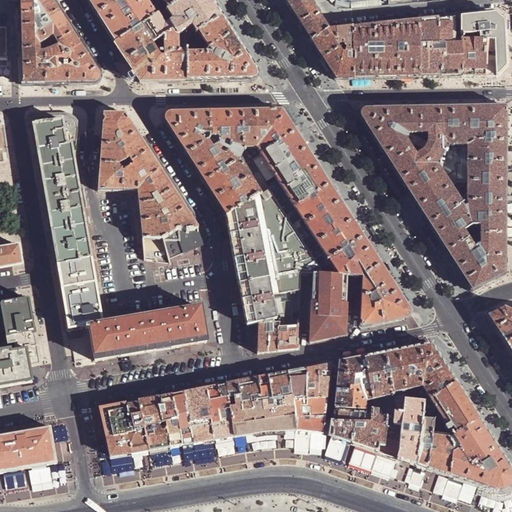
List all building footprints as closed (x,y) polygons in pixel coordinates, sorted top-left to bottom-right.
[(52,6),(48,0),(40,0),(31,6),(21,6),(22,32),(38,33),(43,29),(60,18),(52,6)] [(86,0),(97,15),(120,0),(86,0)] [(107,31),(115,44),(156,18),(144,0),(120,0),(97,15),(107,31)] [(197,35),(221,17),(212,3),(210,0),(182,0),(169,9),(167,10),(173,20),(164,25),(158,16),(156,18),(115,44),(127,62),(140,83),(148,83),(159,83),(169,83),(179,83),(186,82),(188,53),(188,51),(180,51),(180,48),(180,37),(192,29),(196,35),(197,35)] [(144,0),(156,18),(158,16),(162,13),(153,0),(144,0)] [(153,0),(162,13),(167,10),(169,9),(163,0),(153,0)] [(163,0),(169,9),(182,0),(163,0)] [(284,0),(294,13),(311,41),(327,31),(308,0),(284,0)] [(162,13),(158,16),(164,25),(173,20),(167,10),(162,13)] [(459,17),(459,35),(461,35),(464,35),(478,35),(478,42),(482,42),(492,42),(493,77),(495,78),(505,68),(504,30),(504,23),(494,14),(477,16),(459,17)] [(235,82),(251,81),(254,81),(256,78),(257,74),(256,71),(221,17),(197,35),(207,50),(206,52),(197,52),(188,53),(186,82),(192,82),(206,82),(220,82),(235,82)] [(22,32),(22,56),(43,56),(43,54),(55,46),(57,51),(74,40),(66,28),(60,18),(43,29),(38,33),(22,32)] [(447,19),(440,19),(439,47),(454,47),(454,18),(447,19)] [(428,21),(418,22),(417,47),(439,47),(440,19),(428,21)] [(406,23),(395,24),(396,79),(417,79),(417,47),(418,22),(406,23)] [(384,25),(374,26),(375,79),(396,79),(395,24),(384,25)] [(354,80),(375,79),(374,26),(352,29),(353,54),(354,80)] [(180,37),(180,48),(188,43),(188,41),(190,40),(196,35),(192,29),(180,37)] [(342,30),(335,30),(337,46),(342,46),(343,46),(345,48),(345,55),(353,54),(352,29),(342,30)] [(327,31),(311,41),(314,47),(322,59),(338,49),(337,46),(335,30),(328,31),(327,31)] [(197,52),(206,52),(207,50),(197,35),(196,35),(190,40),(197,52)] [(60,55),(66,69),(70,67),(72,70),(73,70),(74,71),(88,62),(80,49),(74,40),(57,51),(60,55)] [(188,43),(188,51),(188,53),(197,52),(190,40),(188,41),(188,43)] [(460,78),(473,78),(472,42),(460,42),(460,47),(460,78)] [(473,78),(483,78),(482,42),(478,42),(472,42),(473,78)] [(492,42),(482,42),(483,78),(493,77),(492,42)] [(417,79),(439,78),(439,47),(417,47),(417,79)] [(439,78),(460,78),(460,47),(454,47),(439,47),(439,78)] [(335,80),(354,80),(353,54),(345,55),(341,55),(338,49),(322,59),(335,80)] [(49,61),(46,91),(49,91),(56,91),(65,91),(69,91),(68,73),(64,73),(63,69),(66,69),(60,55),(49,61)] [(22,56),(23,92),(26,92),(35,91),(43,91),(46,91),(49,61),(44,61),(43,56),(22,56)] [(68,73),(69,91),(73,91),(83,90),(92,90),(94,90),(97,89),(100,87),(101,83),(100,80),(93,69),(88,62),(74,71),(73,70),(72,70),(68,73)] [(472,143),(506,143),(506,107),(472,108),(472,142),(472,143)] [(448,146),(452,146),(452,108),(419,109),(420,134),(427,134),(427,145),(427,146),(448,146)] [(472,142),(472,108),(452,108),(452,146),(467,147),(472,142)] [(419,109),(367,110),(363,111),(361,113),(360,117),(362,120),(371,134),(390,164),(411,150),(409,147),(404,139),(406,134),(415,134),(420,134),(419,109)] [(39,115),(37,115),(35,115),(33,117),(33,120),(35,133),(41,166),(47,203),(57,258),(58,265),(91,259),(73,154),(75,153),(76,151),(74,120),(72,117),(69,113),(65,111),(61,111),(54,112),(39,115)] [(216,112),(210,112),(211,140),(187,155),(205,182),(239,160),(245,150),(243,111),(238,111),(226,111),(216,112)] [(251,111),(243,111),(245,150),(257,149),(261,155),(296,133),(292,127),(282,111),(278,111),(265,111),(251,111)] [(181,112),(170,112),(168,113),(165,115),(164,118),(165,121),(166,122),(179,143),(187,155),(211,140),(210,112),(203,112),(191,112),(181,112)] [(102,133),(101,145),(116,146),(137,132),(131,123),(125,113),(118,113),(108,114),(104,114),(102,133)] [(179,143),(166,122),(163,124),(176,145),(179,143)] [(116,146),(101,145),(100,163),(123,165),(123,167),(149,151),(142,140),(137,132),(116,146)] [(296,133),(261,155),(278,182),(294,208),(329,186),(327,183),(314,162),(296,133)] [(406,134),(404,139),(409,147),(411,150),(416,157),(425,150),(427,146),(427,145),(427,134),(420,134),(415,134),(406,134)] [(467,163),(506,163),(506,151),(506,143),(472,143),(472,142),(467,147),(467,163)] [(439,162),(448,146),(427,146),(425,150),(439,171),(439,172),(443,169),(439,162)] [(443,169),(439,172),(460,204),(460,205),(463,209),(467,208),(467,203),(466,203),(467,163),(467,147),(452,146),(448,146),(439,162),(443,169)] [(257,149),(245,150),(252,161),(261,155),(257,149)] [(252,161),(245,150),(239,160),(260,194),(269,188),(269,187),(252,161)] [(407,192),(439,171),(425,150),(416,157),(411,150),(390,164),(405,188),(407,192)] [(122,191),(137,191),(139,191),(139,184),(161,170),(155,161),(149,151),(123,167),(122,191)] [(261,155),(252,161),(269,187),(278,182),(261,155)] [(239,160),(205,182),(215,199),(226,215),(238,208),(251,200),(260,194),(239,160)] [(123,165),(100,163),(99,179),(98,192),(122,191),(123,167),(123,165)] [(467,203),(505,203),(505,197),(506,163),(467,163),(466,203),(467,203)] [(166,178),(161,170),(139,184),(139,191),(137,191),(139,205),(151,203),(173,189),(166,178)] [(407,192),(429,225),(460,205),(460,204),(439,172),(439,171),(407,192)] [(278,182),(269,187),(269,188),(285,214),(294,208),(278,182)] [(323,254),(328,261),(363,238),(345,210),(329,186),(294,208),(303,222),(305,225),(321,251),(323,254)] [(272,294),(300,291),(300,281),(300,273),(313,274),(317,274),(317,272),(321,269),(319,266),(315,260),(313,256),(296,231),(294,227),(285,214),(269,188),(260,194),(251,200),(255,224),(259,223),(261,235),(258,235),(261,251),(264,251),(267,267),(264,267),(268,292),(272,291),(272,294)] [(179,198),(173,189),(151,203),(139,205),(140,222),(167,220),(185,208),(179,198)] [(251,200),(238,208),(240,222),(227,224),(229,230),(234,260),(238,280),(241,298),(246,326),(258,324),(273,321),(270,304),(274,304),(272,294),(272,291),(268,292),(264,267),(267,267),(264,251),(261,251),(258,235),(261,235),(259,223),(255,224),(251,200)] [(439,242),(446,252),(466,239),(467,238),(464,232),(471,227),(476,227),(479,227),(480,235),(505,235),(505,232),(505,203),(467,203),(467,208),(463,209),(460,205),(429,225),(439,242)] [(140,222),(142,240),(163,240),(178,230),(198,229),(198,226),(191,216),(185,208),(167,220),(140,222)] [(226,215),(227,224),(240,222),(238,208),(226,215)] [(303,222),(294,208),(285,214),(294,227),(303,222)] [(305,225),(303,222),(294,227),(296,231),(305,225)] [(374,226),(382,238),(384,236),(385,234),(383,229),(380,225),(377,224),(374,226)] [(321,251),(305,225),(296,231),(313,256),(321,251)] [(473,248),(479,244),(480,235),(479,227),(476,227),(471,227),(464,232),(467,238),(466,239),(473,248)] [(166,248),(170,259),(204,245),(198,229),(178,230),(163,240),(166,248)] [(471,292),(505,275),(505,269),(505,235),(480,235),(479,244),(473,248),(466,239),(446,252),(453,264),(471,292)] [(371,251),(363,238),(328,261),(337,276),(347,276),(347,277),(362,278),(381,266),(371,251)] [(163,240),(142,240),(143,248),(166,248),(163,240)] [(0,268),(19,266),(22,265),(19,246),(0,249),(0,251),(0,268)] [(323,254),(321,251),(313,256),(315,260),(323,254)] [(328,261),(323,254),(315,260),(319,266),(328,261)] [(64,298),(69,330),(82,328),(102,324),(91,259),(58,265),(64,298)] [(328,261),(319,266),(321,269),(324,275),(337,276),(328,261)] [(360,329),(406,320),(409,318),(410,315),(410,312),(395,288),(381,266),(362,278),(359,328),(360,329)] [(317,274),(313,274),(312,289),(311,302),(331,304),(346,305),(346,298),(347,277),(347,276),(337,276),(324,275),(317,274)] [(300,291),(272,294),(274,304),(270,304),(273,321),(258,324),(278,324),(278,329),(299,327),(299,321),(300,295),(300,291)] [(28,300),(2,305),(6,326),(9,344),(10,352),(36,347),(32,325),(28,300)] [(331,304),(311,302),(311,310),(311,317),(330,320),(331,304)] [(345,312),(346,305),(331,304),(330,320),(345,321),(345,312)] [(87,330),(89,330),(91,339),(93,350),(95,362),(109,359),(152,352),(193,345),(207,343),(201,308),(102,325),(102,324),(82,328),(82,330),(86,329),(87,330)] [(496,330),(505,345),(511,340),(511,313),(503,309),(488,317),(496,330)] [(330,320),(311,317),(310,333),(309,344),(329,340),(330,320)] [(345,321),(330,320),(329,340),(345,336),(345,325),(345,321)] [(278,324),(258,324),(258,335),(257,355),(267,353),(277,352),(278,329),(278,324)] [(299,327),(278,329),(277,352),(286,351),(298,350),(299,327)] [(82,328),(69,330),(70,336),(83,334),(82,330),(82,328)] [(9,344),(0,345),(0,353),(10,352),(9,344)] [(384,354),(392,394),(403,391),(421,388),(429,400),(456,384),(444,365),(431,345),(384,354)] [(0,387),(15,385),(32,382),(29,368),(40,366),(36,347),(10,352),(0,353),(0,387)] [(372,357),(364,358),(371,401),(392,397),(392,394),(384,354),(372,357)] [(339,363),(334,410),(365,412),(364,402),(371,401),(364,358),(352,361),(339,363)] [(330,365),(317,367),(316,399),(327,399),(330,365)] [(310,368),(305,369),(305,400),(316,399),(317,367),(310,368)] [(294,371),(286,373),(290,397),(290,401),(305,400),(305,369),(294,371)] [(275,375),(267,376),(271,401),(279,400),(290,397),(286,373),(275,375)] [(267,376),(257,379),(259,396),(260,403),(271,401),(267,376)] [(245,381),(236,383),(239,397),(241,413),(251,411),(250,405),(249,398),(259,396),(257,379),(245,381)] [(230,384),(225,385),(228,399),(239,397),(236,383),(230,384)] [(456,384),(429,400),(423,404),(422,414),(432,415),(432,421),(431,430),(438,425),(446,437),(447,439),(478,419),(467,401),(456,384)] [(221,386),(217,386),(219,399),(228,399),(225,385),(221,386)] [(217,386),(205,388),(214,441),(226,439),(234,438),(228,399),(219,399),(217,386)] [(189,392),(182,393),(192,444),(201,443),(214,441),(205,388),(189,392)] [(403,391),(392,394),(392,397),(395,414),(402,415),(403,401),(404,395),(403,391)] [(189,445),(192,444),(182,393),(178,394),(171,395),(177,420),(182,446),(189,445)] [(177,420),(171,395),(163,397),(159,398),(161,406),(157,407),(161,424),(165,423),(177,420)] [(424,396),(404,395),(403,401),(423,403),(424,396)] [(259,396),(249,398),(250,405),(260,403),(259,396)] [(239,397),(228,399),(234,438),(245,436),(255,434),(251,411),(241,413),(239,397)] [(316,399),(305,400),(290,401),(290,397),(279,400),(286,432),(291,432),(296,432),(293,417),(325,417),(327,399),(316,399)] [(392,397),(371,401),(374,412),(386,413),(393,414),(395,414),(392,397)] [(147,400),(137,402),(140,414),(144,428),(148,427),(161,424),(157,407),(161,406),(159,398),(147,400)] [(251,411),(255,434),(266,433),(273,433),(286,432),(279,400),(271,401),(260,403),(250,405),(251,411)] [(405,463),(416,466),(421,420),(422,414),(423,404),(423,403),(403,401),(402,415),(395,414),(393,414),(392,426),(400,426),(398,452),(397,460),(405,463)] [(130,403),(125,404),(128,417),(140,414),(137,402),(130,403)] [(111,407),(100,409),(103,425),(106,438),(145,432),(144,428),(140,414),(128,417),(125,404),(111,407)] [(334,410),(333,423),(352,424),(370,424),(370,413),(366,413),(365,412),(334,410)] [(366,449),(377,453),(378,445),(383,446),(385,425),(386,413),(374,412),(370,411),(370,413),(370,424),(352,424),(352,439),(350,444),(366,449)] [(325,417),(293,417),(296,432),(310,433),(323,435),(325,417)] [(460,481),(494,493),(498,494),(503,494),(508,491),(511,487),(511,486),(511,471),(511,472),(493,442),(478,419),(447,439),(452,447),(449,478),(460,481)] [(177,447),(182,446),(177,420),(165,423),(166,429),(170,448),(177,447)] [(432,421),(421,420),(416,466),(422,468),(426,470),(431,436),(431,430),(432,421)] [(352,424),(333,423),(331,437),(342,441),(350,444),(352,439),(352,424)] [(389,457),(397,460),(398,452),(400,426),(392,426),(385,425),(383,446),(378,445),(377,453),(389,457)] [(431,430),(431,436),(446,437),(438,425),(431,430)] [(0,437),(0,474),(39,467),(57,464),(51,428),(0,437)] [(149,431),(145,432),(149,451),(162,449),(170,448),(166,429),(149,431)] [(145,432),(106,438),(111,458),(132,454),(143,452),(149,451),(145,432)] [(446,437),(431,436),(426,470),(440,474),(449,478),(452,447),(447,439),(446,437)]
